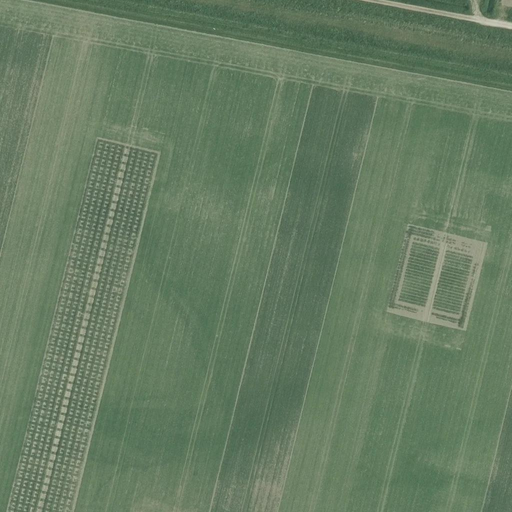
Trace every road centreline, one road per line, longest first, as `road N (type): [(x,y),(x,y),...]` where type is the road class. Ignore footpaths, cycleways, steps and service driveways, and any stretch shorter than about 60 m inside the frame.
road 1 (track): [(128,0),(511,69)]
road 2 (track): [(392,0),(511,21)]
